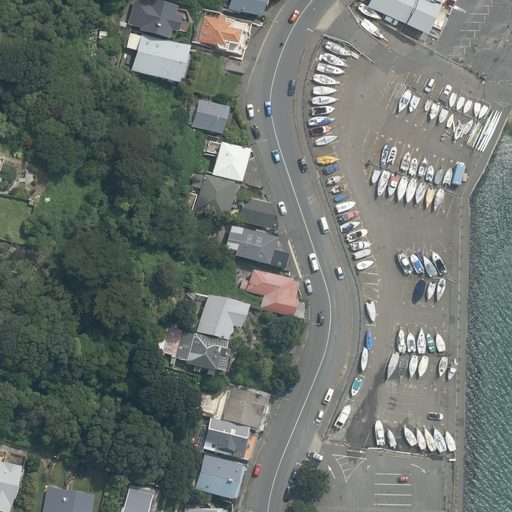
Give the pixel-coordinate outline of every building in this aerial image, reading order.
[(175,7),(151,0),(145,0),(143,7),(138,6),(131,27),(137,29),(136,33),(165,41),(167,32),(172,34),(177,17),(173,16),(175,7)] [(259,0),(228,0),(225,11),(253,20),(259,0)] [(365,0),(363,5),(422,33),(436,0),(365,0)] [(214,20),(204,17),(196,43),(234,56),(244,26),(233,23),(234,20),(216,14),(214,20)] [(184,49),(129,35),(125,51),(134,53),(129,73),(174,85),(184,49)] [(248,64),(229,60),(226,72),(245,76),(248,64)] [(225,108),(196,100),(188,127),(218,135),(225,108)] [(245,151),(217,143),(208,176),(237,183),(245,151)] [(232,185),(201,176),(191,211),(223,219),(232,185)] [(268,204),(242,196),(235,221),(273,232),(276,224),(268,204)] [(273,236),(246,227),(236,257),(278,270),(284,251),(270,247),(273,236)] [(293,283),(251,272),(245,292),(261,296),(258,310),(290,318),(294,303),(288,301),(293,283)] [(243,307),(203,296),(193,333),(225,341),(228,329),(236,331),(243,307)] [(225,344),(181,332),(173,361),(217,374),(225,344)] [(280,354),(291,357),(293,344),(283,341),(280,354)] [(261,398),(229,389),(219,420),(251,429),(261,398)] [(195,403),(199,404),(197,410),(213,415),(218,399),(206,396),(207,393),(199,390),(195,403)] [(247,431),(209,419),(201,442),(213,445),(212,451),(227,455),(228,450),(240,454),(247,431)] [(238,465),(200,455),(191,491),(229,500),(238,465)] [(20,466),(0,460),(0,511),(3,511),(7,511),(11,498),(13,498),(16,486),(18,487),(22,469),(19,468),(20,466)] [(45,485),(40,511),(87,511),(91,494),(45,485)]
